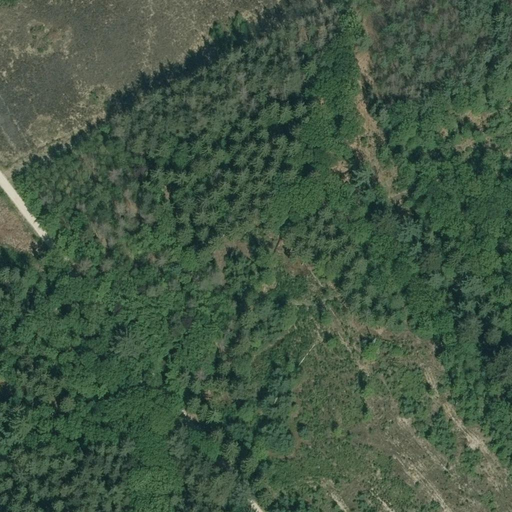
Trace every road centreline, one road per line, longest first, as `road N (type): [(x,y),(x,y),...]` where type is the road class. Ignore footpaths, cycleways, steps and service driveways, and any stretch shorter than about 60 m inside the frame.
road 1 (unclassified): [(0,177),(254,511)]
road 2 (track): [(0,177),(344,0)]
